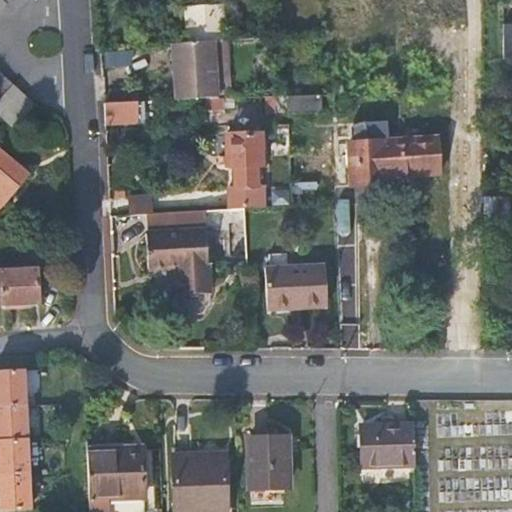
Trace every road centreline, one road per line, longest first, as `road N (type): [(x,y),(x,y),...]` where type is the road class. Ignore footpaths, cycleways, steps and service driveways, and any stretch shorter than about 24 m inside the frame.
road 1 (residential): [(72,0),(90,320),(103,350),(137,372),(162,374),(511,377)]
road 2 (unknown): [(315,376),(313,511)]
